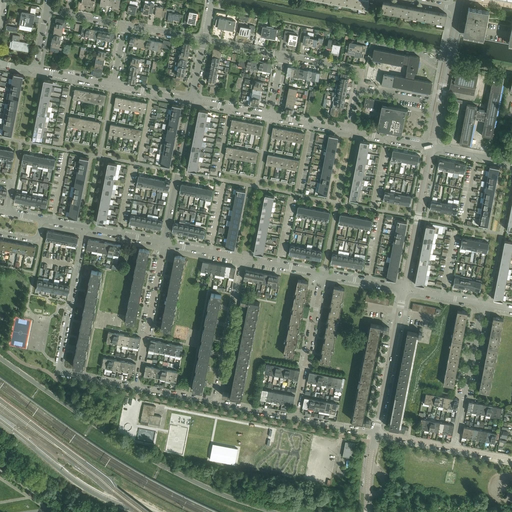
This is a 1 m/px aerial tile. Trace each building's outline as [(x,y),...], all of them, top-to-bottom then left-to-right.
[(110,0),(110,5),(113,6),(113,8),(119,9),(120,0),(110,0)] [(369,0),(350,0),(350,6),(367,9),(369,0)] [(127,13),(129,13),(136,14),(138,6),(129,4),(130,2),(126,2),(125,10),(128,11),(127,13)] [(381,12),(396,15),(398,5),(383,2),(381,12)] [(150,13),(153,13),(154,4),(151,3),(151,5),(145,4),(143,13),(149,15),(150,13)] [(158,4),(154,4),(153,13),(156,14),(155,16),(162,17),(163,7),(157,6),(158,4)] [(414,8),(398,5),(396,15),(412,18),(414,8)] [(183,15),(181,15),(181,14),(175,13),(175,10),(167,8),(165,18),(168,19),(168,20),(174,22),(174,18),(177,19),(177,20),(180,20),(180,17),(183,18),(183,15)] [(429,11),(414,8),(412,18),(428,21),(429,11)] [(485,31),(489,12),(469,8),(466,19),(465,27),(463,34),(484,38),(485,31)] [(188,24),(188,23),(188,21),(196,23),(198,13),(193,12),(187,10),(184,24),(188,24)] [(447,14),(429,11),(428,21),(445,24),(447,14)] [(32,27),(33,23),(35,14),(22,12),(19,25),(32,27)] [(220,18),(219,23),(218,28),(225,29),(227,20),(227,19),(220,18),(219,18),(220,18)] [(231,21),(227,20),(225,29),(234,31),(236,21),(235,22),(233,21),(234,20),(231,19),(231,21)] [(250,36),(250,33),(251,31),(253,32),(253,33),(255,26),(250,25),(249,28),(241,26),(239,34),(250,36)] [(268,38),(270,28),(270,26),(267,25),(267,27),(263,26),(263,27),(261,26),(259,33),(260,33),(260,32),(262,33),(261,36),(268,38)] [(277,29),(270,28),(268,38),(276,39),(276,36),(278,36),(278,37),(279,30),(277,30),(277,29)] [(287,41),(287,40),(287,39),(289,39),(288,44),(296,45),(298,35),(295,35),(295,33),(285,31),(283,41),(287,41)] [(309,45),(312,46),(314,38),(308,37),(308,35),(304,35),(303,44),(306,44),(306,45),(309,46),(309,45)] [(319,39),(314,38),(312,46),(315,46),(315,47),(322,48),(323,42),(322,42),(323,38),(319,37),(319,39)] [(339,55),(341,45),(332,44),(332,40),(329,39),(328,47),(332,48),(331,52),(335,53),(335,54),(339,55)] [(12,40),(12,41),(13,41),(11,48),(10,48),(28,51),(29,44),(30,44),(19,42),(12,40)] [(348,53),(355,55),(357,44),(350,43),(351,43),(347,42),(345,55),(348,55),(348,53)] [(363,45),(357,44),(355,55),(361,56),(360,58),(364,58),(366,46),(363,45)] [(408,56),(408,53),(407,53),(406,55),(375,49),(373,59),(403,65),(403,63),(408,64),(406,77),(396,75),(395,76),(384,74),(384,73),(382,85),(393,87),(394,86),(430,93),(432,83),(414,79),(415,72),(417,72),(419,59),(420,57),(410,55),(410,56),(408,56)] [(186,72),(177,70),(175,70),(174,74),(177,75),(176,78),(180,79),(183,79),(184,76),(185,76),(186,72)] [(453,74),(449,91),(458,92),(474,95),(478,76),(457,71),(456,75),(453,74)] [(464,110),(463,115),(465,115),(461,136),(462,136),(460,144),(462,144),(470,146),(475,119),(485,120),(482,135),(482,136),(482,135),(492,137),(504,76),(494,74),(489,97),(486,113),(484,112),(485,111),(479,110),(479,111),(477,111),(477,106),(467,104),(466,110),(464,110)] [(217,77),(208,76),(207,81),(209,81),(208,84),(211,85),(214,86),(215,82),(216,82),(217,77)] [(387,106),(388,102),(389,103),(389,102),(366,98),(364,107),(377,109),(377,108),(382,109),(386,110),(387,106)] [(401,134),(405,114),(405,112),(406,110),(407,110),(387,106),(386,110),(382,109),(378,128),(377,128),(401,133),(401,134)] [(399,204),(401,195),(402,192),(396,191),(395,194),(394,202),(399,204)] [(4,241),(2,250),(2,253),(5,254),(5,250),(10,251),(12,242),(4,241)] [(19,244),(12,242),(10,251),(9,254),(12,255),(13,252),(18,252),(19,244)] [(27,245),(19,244),(18,252),(17,256),(20,256),(21,253),(25,254),(27,245)] [(35,247),(27,245),(25,254),(24,257),(28,258),(28,254),(33,255),(35,247)] [(139,249),(137,263),(147,265),(148,258),(148,259),(150,251),(139,249)] [(175,256),(174,261),(174,263),(174,264),(173,270),(183,272),(185,258),(175,256)] [(137,263),(134,278),(144,280),(145,274),(146,271),(145,271),(147,265),(137,263)] [(90,279),(89,280),(89,281),(90,282),(89,288),(99,290),(102,272),(92,270),(90,279)] [(171,276),(171,279),(170,285),(180,287),(183,272),(173,270),(172,276),(171,276)] [(134,278),(131,293),(141,295),(142,289),(143,287),(142,286),(144,280),(134,278)] [(298,280),(296,292),(297,292),(297,294),(306,296),(309,282),(298,280)] [(168,291),(168,292),(168,294),(167,300),(177,302),(180,287),(170,285),(169,292),(168,291)] [(345,289),(334,287),(331,301),(341,303),(341,300),(342,301),(345,289)] [(87,294),(87,295),(86,297),(87,297),(86,303),(96,305),(99,290),(89,288),(87,294)] [(131,293),(128,309),(138,311),(139,304),(139,305),(140,302),(139,302),(141,295),(131,293)] [(211,293),(210,299),(208,311),(218,313),(219,307),(220,307),(220,304),(222,295),(211,293)] [(295,296),(293,307),(294,307),(294,309),(303,311),(304,305),(303,304),(304,299),(305,300),(306,296),(297,294),(296,296),(295,296)] [(247,300),(241,299),(241,303),(246,304),(246,303),(249,303),(247,311),(231,394),(229,394),(229,393),(223,392),(223,395),(228,397),(228,396),(231,396),(230,397),(241,399),(260,303),(249,301),(249,302),(247,301),(247,300)] [(165,307),(165,309),(165,310),(164,316),(174,318),(177,302),(167,300),(166,307),(165,307)] [(332,305),(331,307),(331,310),(330,310),(329,316),(338,318),(338,316),(339,316),(342,305),(341,305),(341,303),(331,301),(331,305),(332,305)] [(84,309),(84,310),(83,312),(84,312),(83,318),(93,320),(96,305),(86,303),(84,310),(84,309)] [(128,309),(125,323),(135,325),(137,317),(136,317),(138,311),(128,309)] [(292,311),(290,323),(291,323),(291,325),(300,327),(301,320),(300,320),(301,317),(301,315),(302,315),(303,311),(294,309),(293,312),(292,311)] [(218,313),(208,311),(205,326),(215,328),(216,322),(217,322),(217,321),(218,319),(217,319),(218,313)] [(458,311),(455,325),(465,327),(466,320),(468,312),(458,311)] [(162,322),(161,330),(171,332),(174,318),(164,316),(163,322),(162,322)] [(329,320),(328,323),(328,325),(327,325),(326,332),(335,334),(335,332),(336,332),(339,320),(338,320),(338,318),(329,316),(328,320),(329,320)] [(493,317),(492,322),(492,325),(491,332),(501,334),(504,319),(493,317)] [(81,325),(81,326),(80,327),(81,328),(80,334),(90,336),(93,320),(83,318),(81,325)] [(371,324),(370,328),(352,420),(363,423),(363,422),(366,422),(366,423),(371,424),(372,420),(366,419),(366,420),(364,420),(381,329),(384,329),(383,330),(389,331),(389,328),(384,326),(384,327),(381,327),(382,326),(371,324)] [(289,327),(287,338),(288,338),(288,341),(297,342),(298,336),(297,336),(298,330),(299,331),(300,327),(291,325),(290,327),(289,327)] [(455,325),(452,340),(462,342),(463,335),(464,333),(464,332),(465,327),(455,325)] [(205,326),(203,338),(202,341),(212,344),(213,337),(214,337),(214,335),(215,335),(214,335),(215,328),(205,326)] [(399,429),(405,430),(406,427),(400,426),(417,336),(421,337),(422,332),(419,331),(419,334),(417,334),(418,333),(408,331),(389,428),(399,429)] [(326,336),(325,338),(325,341),(324,341),(323,347),(332,349),(332,347),(333,347),(336,336),(335,336),(335,334),(326,332),(325,336),(326,336)] [(490,338),(489,340),(488,347),(498,349),(501,334),(491,332),(490,338)] [(78,340),(78,341),(77,343),(78,343),(77,349),(87,351),(90,336),(80,334),(78,340)] [(452,340),(449,355),(459,357),(460,351),(461,351),(461,348),(462,342),(452,340)] [(202,341),(200,353),(199,357),(209,359),(210,353),(211,353),(212,350),(211,350),(212,344),(202,341)] [(284,355),(287,355),(294,357),(295,351),(294,351),(295,346),(296,346),(297,342),(288,341),(287,343),(286,342),(284,355)] [(323,351),(322,354),(322,356),(321,356),(320,362),(330,364),(333,351),(332,351),(332,349),(323,347),(322,351),(323,351)] [(487,353),(486,355),(486,356),(485,362),(495,363),(498,349),(488,347),(487,353)] [(75,355),(75,356),(74,358),(75,358),(73,367),(83,369),(87,351),(77,349),(76,356),(75,355)] [(449,355),(446,369),(456,371),(457,366),(458,366),(458,363),(459,357),(449,355)] [(199,357),(197,369),(196,372),(206,374),(208,368),(209,365),(208,365),(209,359),(199,357)] [(484,368),(483,371),(484,371),(482,376),(492,378),(495,363),(485,362),(484,368)] [(455,378),(456,371),(446,369),(444,384),(454,386),(455,379),(455,378)] [(205,381),(206,374),(196,372),(193,390),(203,392),(205,383),(205,382),(206,381),(205,381)] [(489,393),(492,378),(482,376),(481,384),(479,391),(489,393)] [(153,415),(154,413),(154,410),(155,411),(156,406),(144,404),(140,424),(146,425),(148,425),(149,423),(160,426),(162,417),(153,415)] [(498,439),(499,434),(497,433),(492,432),(490,442),(495,443),(496,438),(498,439)] [(346,442),(345,445),(343,456),(353,458),(355,444),(346,442)] [(213,444),(210,459),(235,464),(238,449),(213,444)]
